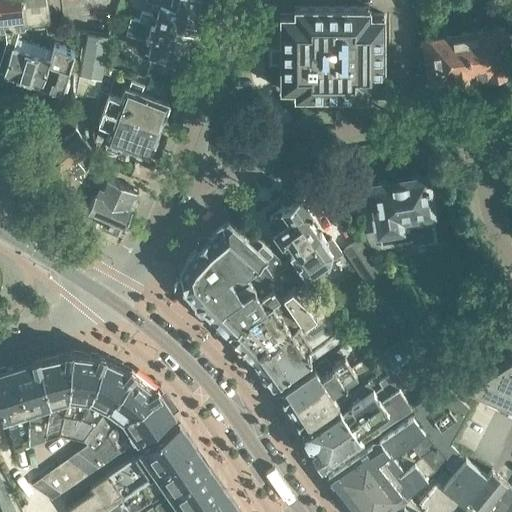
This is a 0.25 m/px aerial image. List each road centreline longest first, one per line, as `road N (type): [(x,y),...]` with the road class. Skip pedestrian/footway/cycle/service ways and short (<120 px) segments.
road 1 (residential): [(169,199),(302,136),(404,121),(475,121)]
road 2 (secondary): [(110,297),(193,368),(298,511)]
road 3 (residential): [(169,199),(229,0)]
road 4 (residential): [(475,121),(500,250),(511,266)]
road 5 (secondary): [(0,230),(110,297)]
